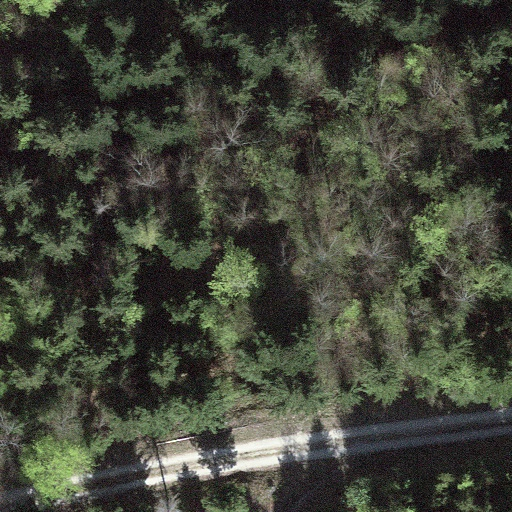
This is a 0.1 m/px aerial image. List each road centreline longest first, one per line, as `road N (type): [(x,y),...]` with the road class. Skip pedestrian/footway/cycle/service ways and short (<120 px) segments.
road 1 (track): [(0,505),(176,461),(343,439)]
road 2 (track): [(343,439),(511,413)]
